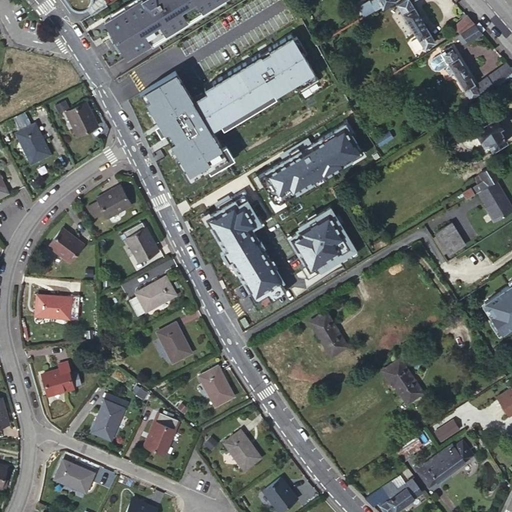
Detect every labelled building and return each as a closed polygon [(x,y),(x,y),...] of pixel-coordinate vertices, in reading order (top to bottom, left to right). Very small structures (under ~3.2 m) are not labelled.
[(62,0),(69,10),(77,12),(86,11),(92,7),(93,0),(62,0)] [(137,0),(135,1),(110,17),(104,21),(109,29),(120,48),(125,56),(150,41),(155,37),(215,0),(137,0)] [(361,13),(363,17),(390,0),(369,0),(369,1),(372,6),(361,13)] [(413,0),(401,0),(396,3),(423,48),(433,41),(420,19),(410,2),(413,0)] [(473,24),(465,15),(460,17),(462,20),(453,25),(460,33),(473,24)] [(477,29),(473,24),(460,33),(467,41),(480,33),(477,29)] [(170,142),(192,179),(228,158),(212,132),(294,82),(300,92),(319,81),(292,34),(268,48),(269,50),(261,55),(260,53),(213,81),(214,83),(205,89),(206,90),(193,99),(176,71),(144,90),(149,99),(145,101),(164,132),(168,130),(174,140),(170,142)] [(477,91),(473,83),(461,64),(450,45),(440,52),(441,52),(447,64),(448,65),(446,68),(449,73),(452,73),(453,73),(467,97),(477,91)] [(447,64),(441,52),(431,58),(430,60),(430,64),(432,68),(435,70),(438,70),(447,64)] [(56,68),(15,58),(12,75),(52,84),(56,68)] [(511,69),(506,63),(473,83),(477,91),(480,96),(511,77),(511,69)] [(38,103),(43,85),(28,81),(23,99),(38,103)] [(78,135),(96,125),(85,102),(66,112),(78,135)] [(501,127),(494,117),(473,129),(483,146),(488,144),(491,150),(505,141),(499,129),(501,127)] [(20,131),(31,125),(27,118),(16,124),(20,131)] [(34,123),(31,125),(20,131),(16,133),(31,163),(49,153),(34,123)] [(283,159),(257,175),(272,200),(280,202),(308,185),(306,182),(323,172),(324,175),(351,159),(349,157),(361,150),(344,123),(311,142),(308,137),(301,141),(303,145),(282,157),(283,159)] [(495,180),(500,177),(492,164),(478,173),(479,175),(473,178),(477,185),(470,189),(470,187),(461,192),(462,194),(445,204),(447,208),(477,190),(495,180)] [(511,207),(495,180),(477,190),(486,206),(489,210),(487,212),(493,221),(511,209),(511,207)] [(130,203),(120,185),(97,198),(98,201),(87,207),(93,218),(103,211),(107,217),(130,203)] [(208,221),(252,296),(259,298),(267,293),(271,300),(286,290),(281,282),(283,281),(274,266),(273,267),(269,260),(270,259),(263,246),(261,248),(257,240),(259,239),(251,228),(261,222),(249,203),(252,201),(245,188),(216,206),(218,209),(209,214),(208,221)] [(330,206),(316,214),(317,216),(308,221),(307,220),(299,225),(301,229),(291,235),(296,243),(293,244),(309,271),(317,266),(319,270),(355,249),(330,206)] [(157,250),(141,222),(123,232),(138,261),(157,250)] [(448,254),(464,243),(451,222),(435,232),(448,254)] [(81,244),(61,228),(48,244),(69,261),(81,244)] [(137,316),(176,294),(166,275),(134,292),(136,295),(128,299),(137,316)] [(511,282),(508,285),(507,285),(499,290),(500,291),(483,301),(491,313),(489,315),(499,331),(511,322),(511,282)] [(69,296),(36,294),(34,315),(76,318),(79,295),(70,294),(69,296)] [(330,356),(347,345),(325,310),(309,321),(330,356)] [(191,352),(175,321),(156,332),(171,362),(191,352)] [(406,402),(422,391),(399,358),(382,370),(391,384),(393,383),(406,402)] [(79,377),(77,370),(68,373),(67,368),(68,367),(66,361),(56,364),(58,369),(40,375),(46,395),(72,387),(72,386),(81,384),(79,377)] [(233,395),(217,365),(198,376),(214,406),(233,395)] [(511,384),(496,395),(508,414),(511,411),(511,384)] [(123,407),(103,399),(91,431),(110,439),(123,407)] [(177,420),(158,412),(144,445),(163,453),(177,420)] [(442,432),(436,436),(439,440),(458,428),(452,419),(439,427),(442,432)] [(439,427),(433,431),(436,436),(442,432),(439,427)] [(243,469),(260,456),(240,430),(223,442),(243,469)] [(414,434),(392,449),(402,462),(414,455),(413,453),(420,449),(418,446),(421,444),(414,434)] [(416,470),(417,471),(425,482),(427,485),(470,453),(462,440),(453,446),(451,444),(424,463),(424,465),(416,470)] [(85,491),(92,472),(62,459),(54,477),(85,491)] [(417,471),(412,475),(420,485),(425,482),(417,471)] [(295,497),(279,477),(263,490),(279,510),(295,497)] [(368,490),(360,495),(371,506),(377,502),(383,511),(391,511),(421,491),(412,478),(400,485),(395,478),(370,493),(368,490)] [(153,511),(155,508),(131,498),(125,511),(153,511)]
